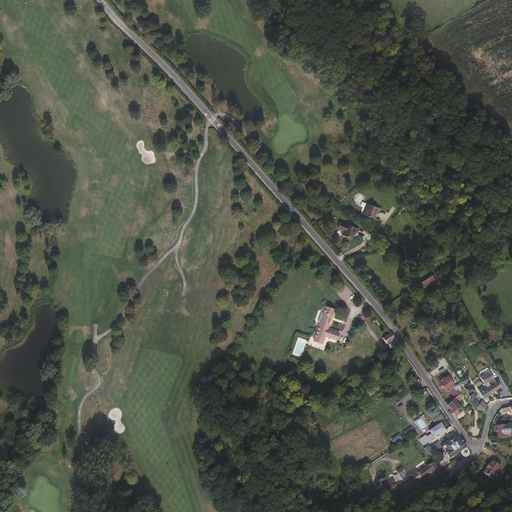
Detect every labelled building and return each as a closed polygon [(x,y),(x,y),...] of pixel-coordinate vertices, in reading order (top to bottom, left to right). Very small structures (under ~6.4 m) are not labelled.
[(377,211),(379,206),(367,202),(363,214),(373,216),(375,211),(377,211)] [(353,232),(355,228),(354,227),(342,224),(341,227),(339,234),(348,236),(350,231),(353,232)] [(420,277),(423,282),(424,283),(435,276),(431,270),(420,277)] [(338,342),(341,333),(329,330),(336,310),(324,307),(320,320),(312,341),(323,345),(326,338),(338,342)] [(390,342),(394,339),(390,334),(383,339),(387,344),(390,342)] [(439,407),(418,376),(413,379),(434,410),(439,407)] [(453,387),(455,386),(448,376),(440,381),(447,392),(451,389),(453,387)] [(489,396),(500,390),(497,385),(499,384),(501,388),(505,386),(501,379),(492,384),(493,387),(486,391),(489,396)] [(486,391),(482,385),(480,386),(481,388),(476,391),(482,400),(489,396),(486,391)] [(460,404),(456,399),(462,395),(461,392),(463,391),(461,387),(457,389),(460,392),(458,393),(445,402),(452,409),(451,410),(453,414),(458,411),(455,407),(460,404)] [(482,409),(479,405),(476,400),(473,402),(477,409),(479,411),(482,409)] [(486,415),(488,406),(481,402),(479,405),(482,409),(479,411),(485,415),(486,415)] [(506,438),(506,436),(508,436),(507,421),(497,422),(496,423),(497,437),(498,437),(498,439),(506,438)] [(402,431),(406,436),(414,430),(410,424),(402,431)] [(446,430),(441,424),(431,431),(434,434),(428,437),(426,435),(419,440),(422,446),(446,430)] [(394,444),(403,439),(400,434),(391,439),(394,444)] [(467,450),(461,441),(460,440),(458,442),(456,438),(443,445),(447,450),(444,452),(448,458),(460,451),(460,454),(462,457),(463,458),(466,456),(467,455),(468,452),(467,450)] [(304,444),(300,439),(297,441),(295,443),(298,447),(304,444)] [(438,441),(427,446),(426,444),(424,445),(428,455),(442,449),(438,441)] [(488,476),(494,469),(498,464),(491,458),(487,462),(487,461),(483,465),(484,466),(480,469),(488,476)] [(393,485),(410,481),(417,480),(421,479),(437,470),(431,462),(416,474),(413,470),(403,477),(404,479),(400,482),(400,481),(392,483),(393,484),(393,485)] [(400,481),(397,476),(401,473),(399,470),(395,474),(396,476),(391,477),(391,480),(392,483),(400,481)]
